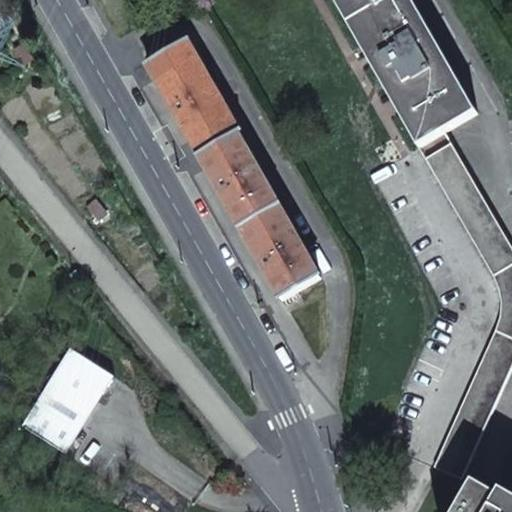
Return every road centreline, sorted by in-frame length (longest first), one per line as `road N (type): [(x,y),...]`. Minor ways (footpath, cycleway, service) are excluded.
road 1 (unclassified): [(322,511),(292,413),(56,0)]
road 2 (residential): [(310,511),(252,455),(0,149)]
